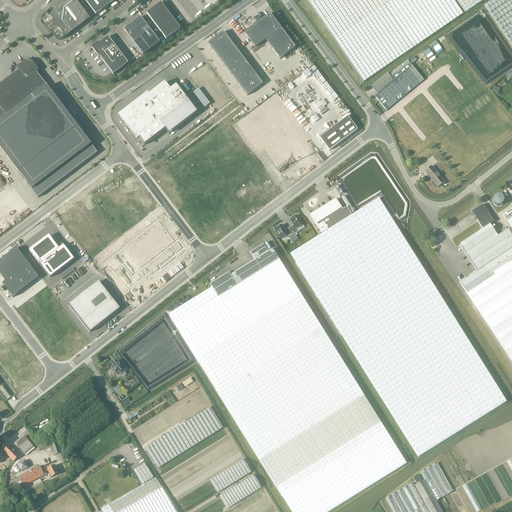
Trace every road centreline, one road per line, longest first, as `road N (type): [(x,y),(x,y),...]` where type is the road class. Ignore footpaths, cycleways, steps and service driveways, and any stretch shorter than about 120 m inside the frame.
road 1 (unclassified): [(380,124),(207,257)]
road 2 (unclassified): [(511,154),(459,197),(433,204),(416,193),(380,124)]
road 3 (unclassified): [(207,257),(57,377)]
road 4 (unclassified): [(93,108),(248,0)]
road 5 (unclassified): [(380,124),(287,0)]
road 6 (unclassified): [(0,245),(123,152)]
road 7 (unclassified): [(207,257),(123,152)]
